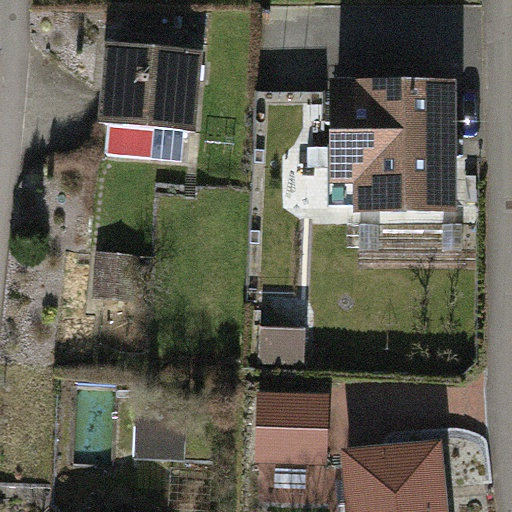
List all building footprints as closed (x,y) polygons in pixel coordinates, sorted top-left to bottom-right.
[(106,37),(98,115),(196,125),(204,47),(106,37)] [(361,172),(362,205),(457,204),(456,148),(456,76),(332,77),(333,173),(361,172)] [(136,257),(100,254),(97,298),(132,301),(136,257)] [(306,327),(262,326),(261,364),(305,365),(306,327)] [(330,391),(259,389),(257,462),(328,464),(330,391)] [(216,412),(138,409),(137,460),(215,463),(216,412)] [(347,449),(351,511),(448,511),(443,442),(347,449)]
